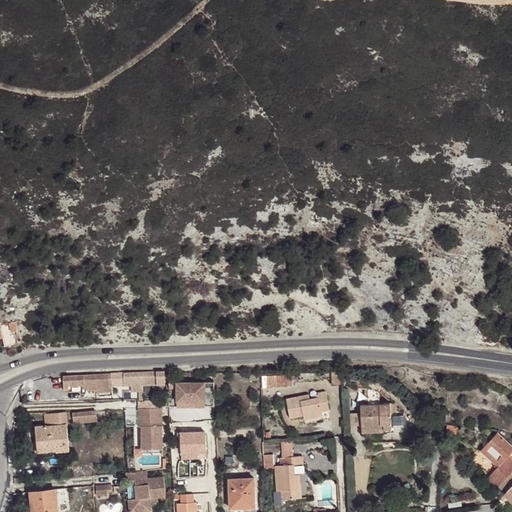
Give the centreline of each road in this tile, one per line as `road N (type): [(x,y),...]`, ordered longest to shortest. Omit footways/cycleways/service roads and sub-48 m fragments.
road 1 (secondary): [(511,362),(376,348),(244,350)]
road 2 (secondary): [(0,389),(52,367),(244,350)]
road 3 (secondary): [(244,350),(78,353),(0,369)]
road 4 (unknown): [(340,373),(343,511)]
